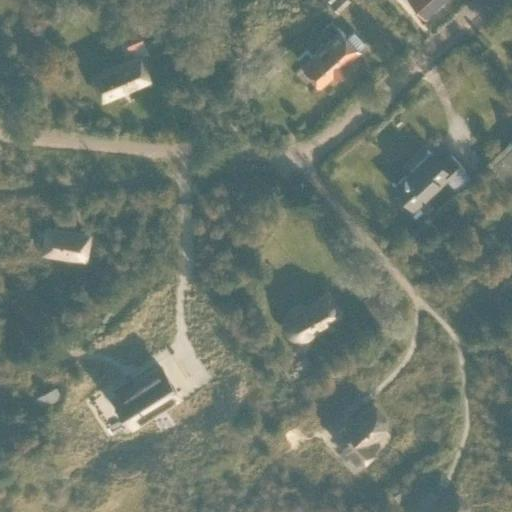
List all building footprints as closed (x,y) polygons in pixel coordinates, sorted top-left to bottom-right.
[(332,0),(330,3),(338,10),(348,0),(332,0)] [(415,0),(425,11),(436,0),(437,1),(438,0),(415,0)] [(354,30),(347,37),(331,18),(321,27),(331,38),(327,41),(345,60),(358,49),(357,48),(363,41),(354,30)] [(145,42),(140,29),(124,36),(129,48),(145,42)] [(345,60),(327,41),(315,52),(332,71),(332,72),(335,75),(348,63),(345,60)] [(332,71),(315,52),(312,55),(306,49),(297,57),(320,82),(332,72),(332,71)] [(149,76),(140,54),(92,75),(102,97),(149,76)] [(278,67),(269,56),(260,64),(268,75),(278,67)] [(511,147),(502,157),(495,164),(503,173),(510,166),(511,164),(511,147)] [(431,150),(394,185),(412,205),(423,194),(425,196),(426,195),(448,173),(451,176),(463,165),(451,153),(447,149),(438,158),(431,150)] [(43,251),(85,258),(88,234),(47,228),(43,251)] [(19,287),(28,286),(27,276),(18,276),(19,287)] [(379,287),(363,296),(375,315),(376,317),(383,313),(389,310),(392,308),(383,294),(379,287)] [(306,335),(313,331),(311,328),(339,312),(328,293),(300,309),(299,306),(292,309),(290,311),(288,312),(288,313),(286,315),(286,317),(285,318),(285,320),(285,322),(285,324),(285,326),(286,328),(287,330),(288,332),(290,333),(291,334),(294,335),(297,336),(298,336),(300,336),(302,336),(304,336),(306,335)] [(161,366),(114,395),(132,423),(179,394),(161,366)] [(36,396),(43,409),(62,398),(56,386),(36,396)] [(335,428),(335,436),(355,458),(359,461),(377,444),(374,440),(371,437),(384,425),(384,417),(375,407),(366,407),(359,414),(354,419),(353,418),(345,418),(335,428)] [(403,488),(393,494),(398,501),(408,494),(403,488)] [(420,511),(466,511),(466,504),(457,494),(449,494),(441,501),(436,506),(435,506),(427,505),(420,511)]
